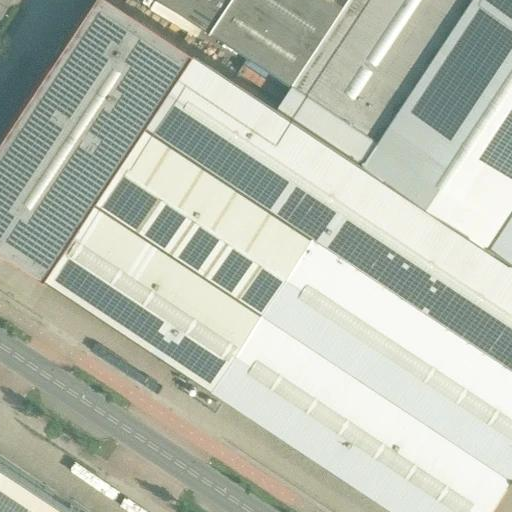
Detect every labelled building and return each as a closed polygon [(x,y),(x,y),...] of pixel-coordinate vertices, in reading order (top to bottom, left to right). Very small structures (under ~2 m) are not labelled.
[(406,511),(485,511),(511,471),(511,255),(488,240),(291,109),(278,100),(125,0),(89,0),(0,135),(0,243),(212,383),(406,511)] [(169,0),(291,80),(343,0),(169,0)] [(278,100),(291,109),(488,240),(511,203),(511,0),(343,0),(291,80),(278,100)] [(511,203),(488,240),(511,255),(511,203)] [(0,511),(81,511),(0,458),(0,511)]
